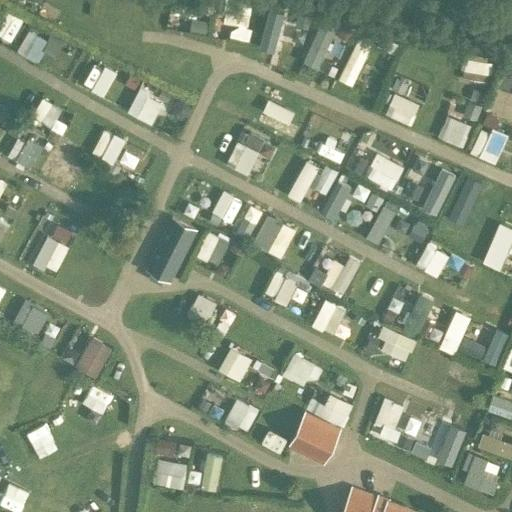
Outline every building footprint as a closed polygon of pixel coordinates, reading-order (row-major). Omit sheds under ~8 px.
[(112,0),(110,15),(121,17),(123,0),(112,0)] [(181,11),(203,13),(204,3),(182,1),(181,11)] [(231,7),(231,21),(250,21),(251,7),(231,7)] [(309,59),(326,66),(342,23),(325,17),(309,59)] [(62,52),(69,37),(57,31),(54,37),(33,27),(22,49),(44,60),(50,47),(62,52)] [(363,34),(345,77),(360,83),(377,40),(363,34)] [(468,56),(467,77),(494,79),(495,58),(468,56)] [(401,75),(397,88),(411,92),(415,80),(401,75)] [(155,94),(159,86),(148,80),(132,109),(157,122),(168,101),(155,94)] [(474,98),(488,103),(492,90),(478,85),(474,98)] [(390,110),(416,123),(426,102),(400,90),(390,110)] [(62,115),(68,106),(48,94),(36,113),(65,132),(72,121),(62,115)] [(0,114),(11,120),(18,106),(0,96),(0,114)] [(483,117),(486,103),(471,100),(468,114),(483,117)] [(215,151),(230,117),(217,111),(202,145),(215,151)] [(453,111),(443,133),(467,144),(477,122),(453,111)] [(243,137),(232,162),(255,172),(264,153),(274,157),(281,140),(236,120),(231,131),(243,137)] [(119,161),(131,138),(110,126),(97,149),(119,161)] [(35,166),(46,145),(24,133),(13,153),(35,166)] [(123,159),(138,167),(145,156),(130,147),(123,159)] [(55,148),(44,169),(66,181),(77,160),(55,148)] [(383,149),(370,171),(396,186),(409,164),(383,149)] [(359,151),(353,164),(366,169),(372,156),(359,151)] [(312,157),(294,191),(308,198),(326,164),(312,157)] [(331,191),(342,170),(331,164),(320,185),(331,191)] [(442,213),(463,172),(446,164),(426,205),(442,213)] [(0,200),(13,179),(0,171),(0,200)] [(326,208),(342,216),(358,184),(343,176),(326,208)] [(423,195),(425,179),(412,177),(410,194),(423,195)] [(370,202),(382,208),(388,194),(376,189),(370,202)] [(23,211),(42,222),(55,201),(35,190),(23,211)] [(385,239),(404,204),(392,197),(373,233),(385,239)] [(0,239),(5,242),(16,219),(0,211),(0,239)] [(146,267),(170,280),(195,227),(170,215),(146,267)] [(221,264),(235,237),(215,227),(201,254),(221,264)] [(442,274),(454,253),(432,240),(420,262),(442,274)] [(321,264),(314,275),(347,293),(367,259),(356,253),(350,262),(339,255),(331,270),(321,264)] [(269,289),(291,303),(308,277),(296,270),(293,276),(282,269),(269,289)] [(0,282),(0,308),(10,286),(0,282)] [(408,325),(423,333),(441,298),(426,290),(408,325)] [(213,319),(222,299),(202,291),(194,310),(213,319)] [(45,330),(54,312),(26,298),(17,316),(45,330)] [(318,323),(339,332),(350,307),(329,298),(318,323)] [(461,351),(478,314),(462,307),(445,344),(461,351)] [(55,312),(51,323),(65,329),(69,317),(55,312)] [(390,337),(386,349),(413,358),(420,334),(386,323),(382,335),(390,337)] [(503,362),(511,335),(511,329),(500,325),(489,357),(503,362)] [(80,363),(101,376),(119,346),(98,333),(80,363)] [(246,378),(258,355),(235,343),(223,366),(246,378)] [(417,348),(410,366),(431,374),(438,355),(417,348)] [(310,383),(320,359),(297,350),(288,374),(310,383)] [(257,365),(276,374),(280,366),(261,356),(257,365)] [(468,383),(475,363),(454,356),(448,376),(468,383)] [(250,383),(270,391),(277,374),(257,366),(250,383)] [(511,397),(496,393),(492,408),(511,413),(511,397)] [(243,395),(230,417),(252,430),(265,408),(243,395)] [(304,410),(287,446),(323,462),(340,426),(304,410)] [(511,453),(511,438),(488,430),(483,443),(511,453)] [(179,454),(182,439),(165,436),(162,451),(179,454)] [(489,474),(494,454),(473,450),(469,466),(475,467),(471,482),(501,489),(504,477),(489,474)] [(213,451),(206,485),(221,488),(228,454),(213,451)] [(161,457),(158,480),(189,484),(192,460),(161,457)] [(495,459),(490,472),(503,476),(507,462),(495,459)] [(413,511),(415,509),(351,486),(341,511),(413,511)] [(228,506),(250,506),(250,497),(228,497),(228,506)] [(189,499),(186,511),(209,511),(211,503),(189,499)]
